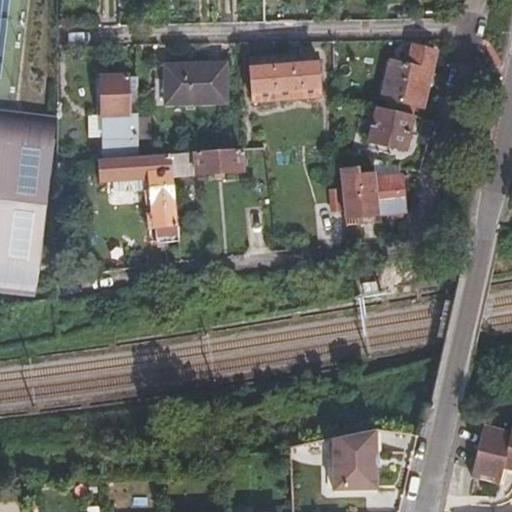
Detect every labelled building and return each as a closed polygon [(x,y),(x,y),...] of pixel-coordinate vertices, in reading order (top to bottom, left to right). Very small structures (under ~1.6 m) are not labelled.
[(151,0),(152,20),(169,21),(168,0),(151,0)] [(380,96),(400,101),(421,107),(435,54),(413,49),(408,68),(389,63),(380,96)] [(316,58),(251,61),(253,102),(318,99),(316,58)] [(224,67),(162,67),(162,108),(225,107),(224,67)] [(138,158),(136,79),(99,79),(100,115),(100,127),(100,137),(100,161),(125,159),(138,158)] [(400,101),(396,113),(414,117),(423,119),(426,108),(421,107),(400,101)] [(0,287),(27,291),(50,116),(0,109),(0,287)] [(396,113),(376,109),(368,144),(405,153),(414,117),(396,113)] [(100,127),(100,115),(88,115),(88,137),(100,137),(100,127)] [(242,174),(241,151),(169,156),(171,179),(242,174)] [(100,161),(89,162),(92,196),(105,195),(142,192),(149,191),(150,206),(154,245),(178,243),(171,179),(169,156),(138,158),(125,159),(100,161)] [(340,171),(345,219),(379,216),(396,215),(404,214),(406,214),(404,193),(402,177),(374,180),(374,176),(357,178),(356,170),(340,171)] [(408,177),(402,177),(404,193),(410,192),(408,177)] [(142,192),(105,195),(106,206),(143,203),(144,207),(150,206),(149,191),(142,192)] [(341,191),(329,192),(331,213),(343,212),(341,191)] [(379,216),(345,219),(345,227),(380,223),(379,216)] [(511,436),(511,437),(487,430),(473,479),(503,488),(507,474),(510,464),(511,464),(511,436)] [(372,493),(374,434),(335,442),(337,494),(372,493)]
